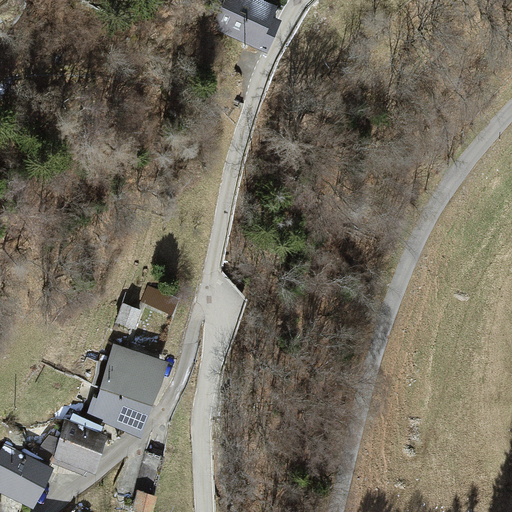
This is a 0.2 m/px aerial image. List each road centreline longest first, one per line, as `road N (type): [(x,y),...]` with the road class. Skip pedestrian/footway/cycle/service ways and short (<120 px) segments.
road 1 (unclassified): [(337,511),(383,321),(414,242),(453,178),(511,108)]
road 2 (unclassified): [(208,300),(233,163),(267,63),(302,0)]
road 3 (residential): [(208,300),(175,385),(147,428),(48,511)]
road 4 (unclassified): [(203,511),(208,300)]
